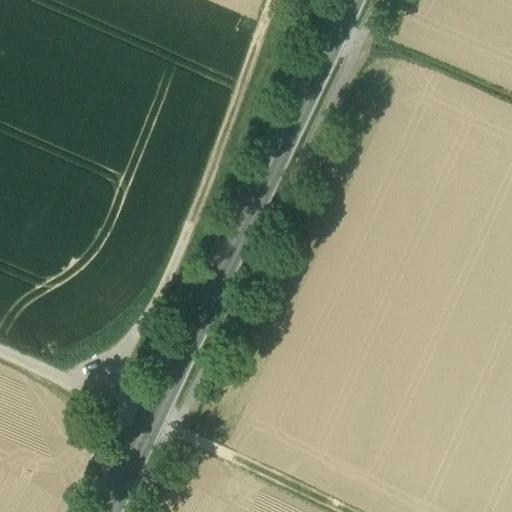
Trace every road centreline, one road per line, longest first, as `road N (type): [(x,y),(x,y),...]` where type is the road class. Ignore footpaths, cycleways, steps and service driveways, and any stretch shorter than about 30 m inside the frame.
road 1 (primary): [(119,511),(361,0)]
road 2 (track): [(271,0),(163,282),(96,394)]
road 3 (track): [(0,353),(339,511)]
